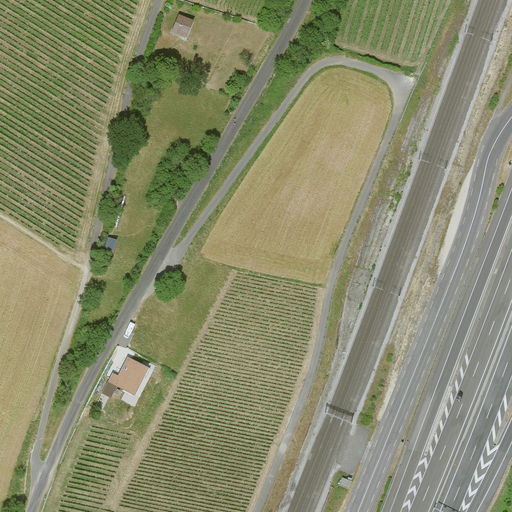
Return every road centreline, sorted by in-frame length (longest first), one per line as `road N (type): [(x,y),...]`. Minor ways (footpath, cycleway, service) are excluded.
road 1 (unclassified): [(304,0),(95,366),(40,486)]
road 2 (unclassified): [(158,0),(39,439),(40,486)]
road 3 (primary): [(357,511),(469,233),(491,148),(511,116)]
road 4 (motorway): [(511,198),(396,511)]
road 5 (motorway): [(511,272),(417,511)]
road 6 (motorway): [(449,511),(511,352)]
